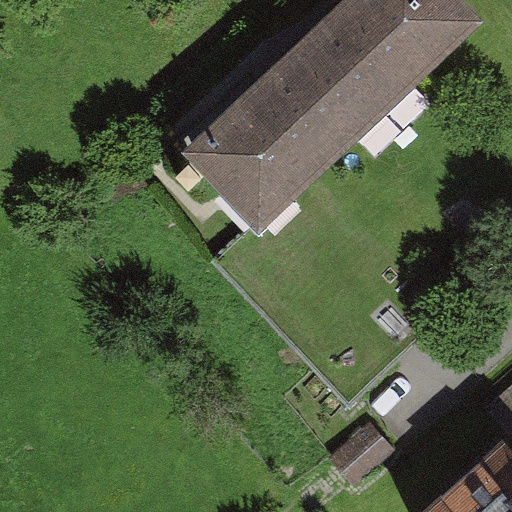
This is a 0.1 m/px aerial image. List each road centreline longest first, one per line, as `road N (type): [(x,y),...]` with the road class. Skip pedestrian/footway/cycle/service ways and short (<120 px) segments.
road 1 (motorway): [(0,327),(511,380)]
road 2 (motorway): [(511,61),(19,0)]
